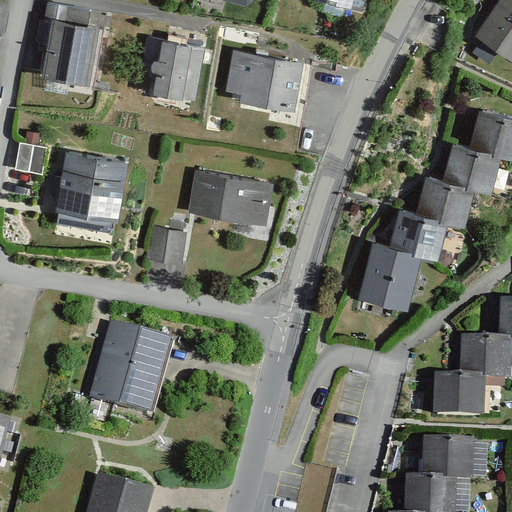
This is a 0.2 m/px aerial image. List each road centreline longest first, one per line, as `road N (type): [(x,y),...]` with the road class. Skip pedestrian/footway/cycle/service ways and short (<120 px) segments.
road 1 (residential): [(287,321),(326,187),(367,82),(412,0)]
road 2 (residential): [(287,321),(22,275),(0,263)]
road 3 (residential): [(253,460),(286,451),(331,360),(367,355),(382,365)]
road 4 (residential): [(382,365),(511,259)]
road 5 (residential): [(382,365),(386,391),(357,511)]
road 6 (residential): [(253,460),(287,321)]
road 7 (residential): [(0,131),(23,0)]
